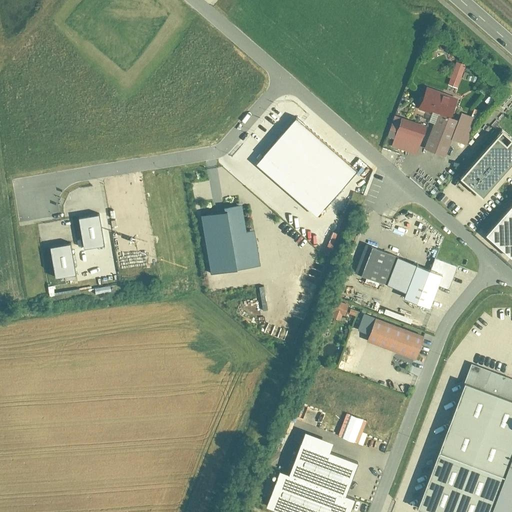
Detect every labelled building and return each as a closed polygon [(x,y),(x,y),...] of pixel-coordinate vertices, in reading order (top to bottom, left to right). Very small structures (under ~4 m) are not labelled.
[(455,63),(449,80),(458,83),(464,66),(455,63)] [(459,99),(427,87),(419,107),(452,119),(459,99)] [(435,115),(423,149),(446,158),(459,124),(435,115)] [(357,169),(297,117),(258,162),(318,214),(357,169)] [(402,117),(391,149),(416,157),(427,125),(402,117)] [(511,165),(511,133),(505,128),(463,175),(486,195),(511,165)] [(213,273),(264,264),(257,229),(249,230),(244,203),(228,206),(228,209),(203,214),(213,273)] [(511,205),(488,232),(511,252),(511,205)] [(102,212),(81,216),(86,247),(107,243),(102,212)] [(74,242),(53,245),(58,276),(79,273),(74,242)] [(375,245),(364,273),(390,283),(401,255),(375,245)] [(445,272),(401,255),(390,283),(409,290),(407,296),(432,305),(445,272)] [(267,285),(262,285),(266,310),(271,309),(267,285)] [(334,298),(328,315),(342,320),(348,303),(334,298)] [(376,319),(367,341),(415,360),(424,338),(376,319)] [(511,511),(511,376),(475,362),(420,507),(433,511),(511,511)] [(341,429),(344,430),(350,414),(346,413),(341,429)] [(353,439),(362,443),(367,432),(362,430),(367,419),(362,417),(353,439)] [(333,441),(305,430),(289,474),(280,470),(266,506),(281,511),(348,511),(354,498),(346,495),(359,460),(330,449),(333,441)]
